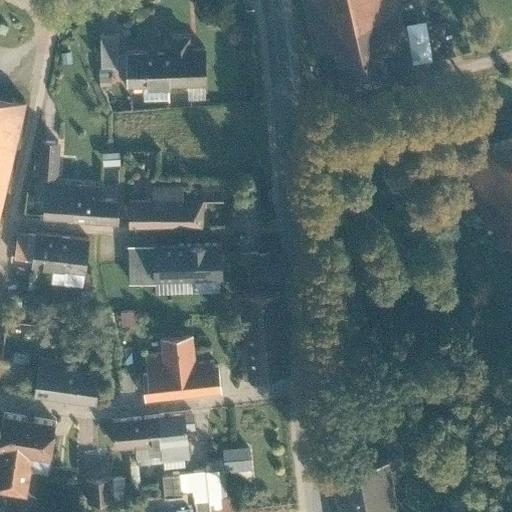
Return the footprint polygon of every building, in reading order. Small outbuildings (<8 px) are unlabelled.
[(402,0),(306,0),(318,50),(338,45),(341,55),(347,82),(416,66),(402,0)] [(171,34),(172,48),(172,79),(210,79),(209,47),(191,48),(191,34),(171,34)] [(172,48),(129,48),(129,80),(172,79),(172,48)] [(0,212),(25,98),(0,93),(0,212)] [(511,137),(464,152),(489,227),(498,224),(505,242),(511,239),(511,137)] [(62,142),(44,140),(39,211),(116,216),(117,194),(95,193),(96,181),(59,178),(62,142)] [(225,181),(148,179),(148,198),(127,197),(127,218),(199,220),(200,198),(224,199),(225,181)] [(88,234),(29,227),(24,262),(84,269),(88,234)] [(222,269),(221,239),(123,241),(124,282),(146,282),(146,271),(222,269)] [(282,288),(241,292),(250,371),(286,367),(284,350),(288,350),(282,288)] [(196,358),(194,331),(160,334),(162,359),(138,361),(140,394),(220,387),(217,357),(196,358)] [(67,356),(41,352),(36,390),(97,398),(101,369),(66,364),(67,356)] [(45,451),(50,416),(0,409),(0,481),(23,484),(28,449),(45,451)] [(188,456),(185,410),(106,415),(108,444),(135,443),(136,459),(188,456)] [(258,462),(257,439),(229,441),(230,464),(258,462)] [(398,511),(388,455),(332,465),(340,511),(398,511)] [(227,490),(225,462),(166,467),(168,489),(197,487),(199,510),(246,506),(245,489),(227,490)] [(127,494),(127,470),(96,470),(96,494),(127,494)]
